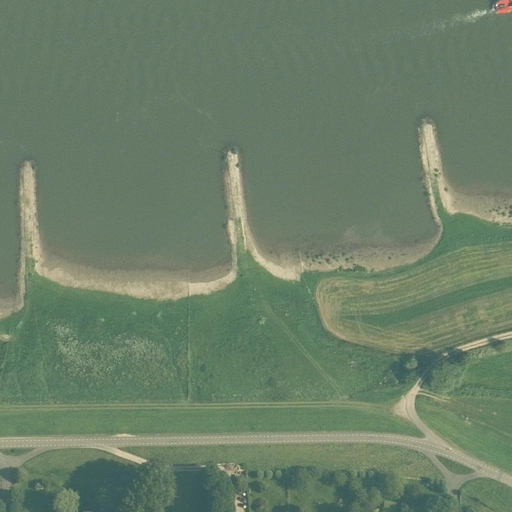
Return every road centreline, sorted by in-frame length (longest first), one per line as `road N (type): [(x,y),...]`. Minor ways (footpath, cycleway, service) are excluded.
road 1 (tertiary): [(511,485),(435,451),(385,441),(0,445)]
road 2 (track): [(435,451),(408,407),(413,389),(448,353),(511,334)]
